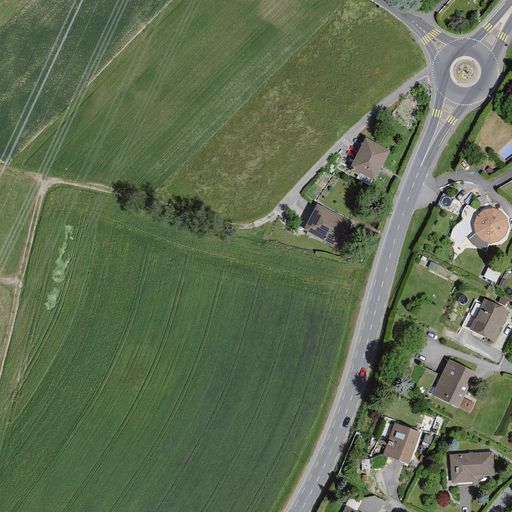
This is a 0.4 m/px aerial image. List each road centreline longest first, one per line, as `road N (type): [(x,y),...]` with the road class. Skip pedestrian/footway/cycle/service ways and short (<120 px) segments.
road 1 (secondary): [(455,95),(412,186),(350,399),(300,511)]
road 2 (track): [(280,208),(238,227),(91,185),(52,182),(33,224),(0,373)]
road 3 (residential): [(441,73),(416,80),(376,111),(280,208)]
